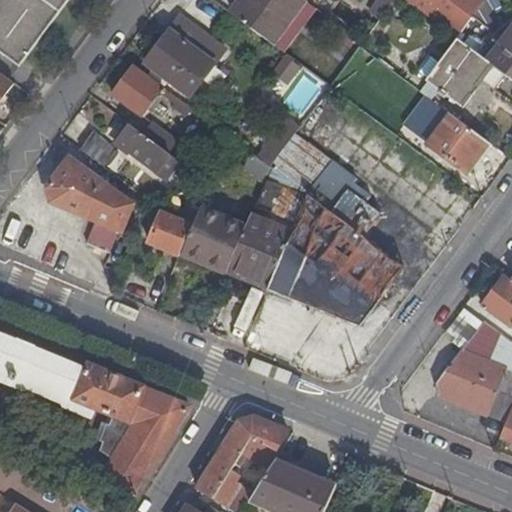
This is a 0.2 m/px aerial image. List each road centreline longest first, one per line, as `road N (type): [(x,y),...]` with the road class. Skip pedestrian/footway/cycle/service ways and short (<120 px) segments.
road 1 (residential): [(511,186),(350,425)]
road 2 (secondary): [(0,281),(232,376)]
road 3 (residential): [(0,179),(136,0)]
road 4 (secondary): [(350,425),(511,493)]
road 5 (residential): [(232,376),(150,511)]
road 6 (secondary): [(232,376),(350,425)]
